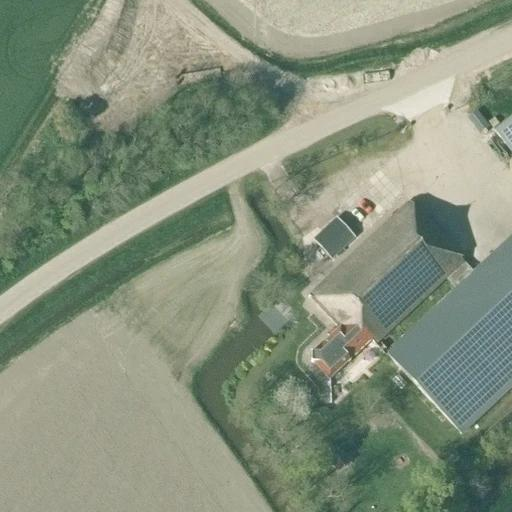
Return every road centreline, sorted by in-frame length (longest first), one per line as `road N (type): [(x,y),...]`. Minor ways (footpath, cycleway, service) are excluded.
road 1 (tertiary): [(0,313),(223,175),(511,42)]
road 2 (track): [(320,129),(175,0)]
